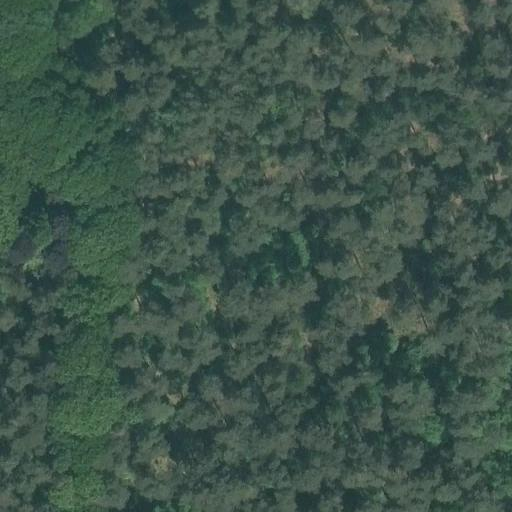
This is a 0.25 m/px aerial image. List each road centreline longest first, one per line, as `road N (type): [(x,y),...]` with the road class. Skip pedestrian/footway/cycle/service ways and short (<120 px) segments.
road 1 (track): [(83,511),(118,128)]
road 2 (track): [(130,0),(118,128)]
